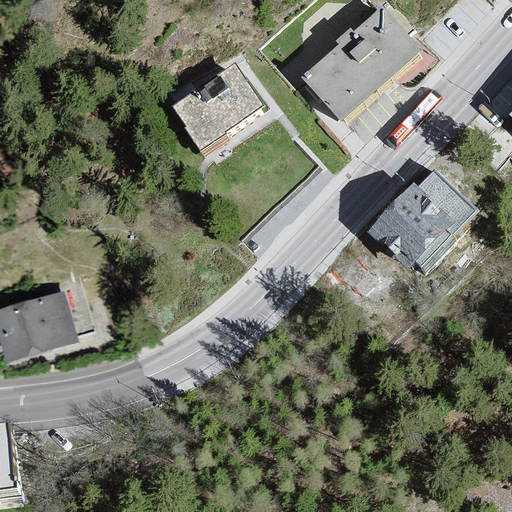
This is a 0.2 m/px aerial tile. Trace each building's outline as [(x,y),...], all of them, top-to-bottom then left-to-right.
[(377,3),(292,76),(336,126),(420,53),(377,3)] [(244,71),(183,111),(225,161),(284,118),(244,71)] [(387,226),(377,235),(428,274),(497,213),(443,168),(387,226)] [(71,293),(2,313),(22,368),(92,344),(71,293)] [(7,423),(0,423),(0,497),(20,494),(7,423)]
